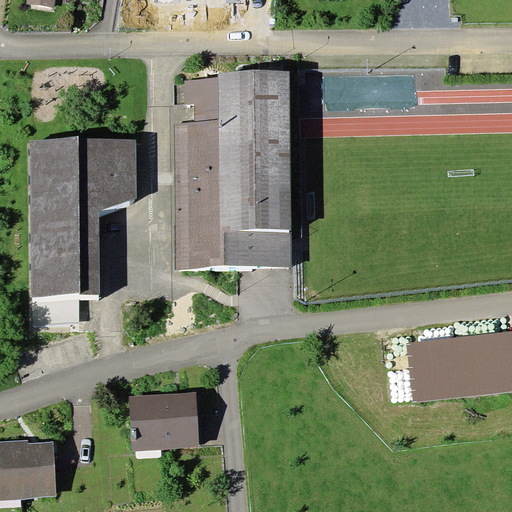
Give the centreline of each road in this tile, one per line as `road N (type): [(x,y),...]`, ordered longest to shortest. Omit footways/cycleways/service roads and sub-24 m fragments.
road 1 (residential): [(0,46),(511,43)]
road 2 (residential): [(511,304),(230,339)]
road 3 (residential): [(230,339),(0,407)]
road 4 (residential): [(230,339),(242,511)]
